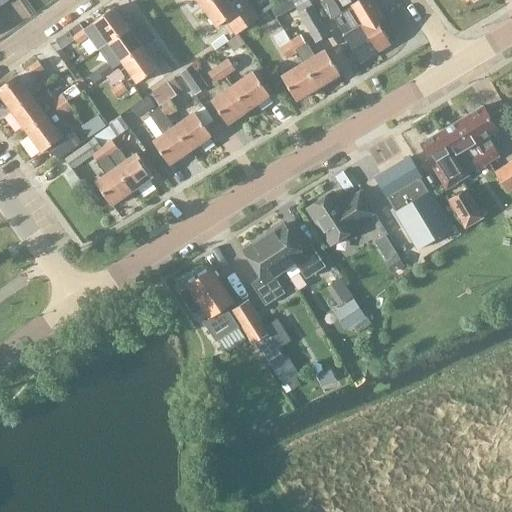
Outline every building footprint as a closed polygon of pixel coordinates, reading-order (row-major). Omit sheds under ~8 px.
[(209,0),(201,6),(216,27),(225,20),(235,35),(259,18),(245,0),(209,0)] [(288,0),(298,15),(315,44),(329,36),(312,7),(307,0),(288,0)] [(335,0),(341,10),(358,0),(335,0)] [(373,0),(359,0),(351,6),(351,7),(363,25),(361,26),(377,52),(390,44),(377,22),(384,17),(373,0)] [(93,22),(82,30),(88,39),(97,50),(98,50),(107,43),(128,28),(113,7),(93,22)] [(345,36),(344,36),(360,62),(377,52),(361,26),(363,25),(351,7),(334,18),(345,36)] [(107,43),(122,62),(142,48),(128,28),(107,43)] [(72,38),(78,46),(88,39),(82,30),(72,38)] [(290,42),(289,42),(283,30),(272,37),(279,48),(280,48),(286,59),(297,53),(290,42)] [(290,42),(297,53),(303,63),(318,87),(340,74),(325,50),(314,56),(308,45),(306,46),(300,36),(290,42)] [(122,62),(136,83),(157,68),(142,48),(122,62)] [(58,57),(49,61),(54,77),(64,73),(58,57)] [(227,60),(217,67),(225,78),(235,71),(227,60)] [(37,61),(26,68),(32,77),(43,69),(37,61)] [(96,71),(102,80),(112,72),(106,63),(96,71)] [(296,101),(318,87),(303,63),(281,76),(296,101)] [(180,75),(194,95),(206,87),(192,67),(180,75)] [(225,78),(217,67),(207,74),(215,85),(225,78)] [(253,72),(232,87),(248,110),(269,95),(253,72)] [(17,76),(0,88),(0,95),(11,112),(32,97),(17,76)] [(174,80),(167,84),(167,83),(150,94),(159,107),(167,119),(168,118),(177,112),(169,101),(176,97),(183,93),(174,80)] [(121,84),(110,91),(115,99),(126,91),(121,84)] [(49,100),(39,107),(32,97),(11,112),(26,131),(47,117),(55,112),(67,103),(80,96),(74,86),(62,95),(50,102),(49,100)] [(232,87),(211,101),(227,124),(248,110),(232,87)] [(147,114),(155,108),(148,97),(139,103),(147,114)] [(47,117),(26,131),(41,152),(71,130),(63,117),(72,111),(67,103),(55,112),(47,117)] [(105,127),(91,106),(74,119),(88,139),(105,127)] [(149,114),(157,126),(163,135),(153,142),(170,165),(190,150),(174,127),(168,118),(167,119),(159,107),(149,114)] [(482,108),(461,120),(488,165),(499,158),(487,138),(497,132),(482,108)] [(194,113),(174,127),(190,150),(211,136),(194,113)] [(461,120),(441,132),(467,177),(468,176),(456,156),(465,151),(477,171),(488,165),(461,120)] [(246,124),(232,128),(235,141),(250,137),(246,124)] [(117,152),(111,142),(116,138),(109,127),(94,137),(132,191),(153,176),(136,153),(126,160),(119,150),(117,152)] [(441,132),(420,145),(434,169),(443,164),(455,184),(467,177),(441,132)] [(94,139),(64,160),(71,170),(91,156),(105,176),(95,183),(111,206),(132,191),(94,137),(93,138),(94,139)] [(387,200),(388,200),(396,213),(395,214),(418,252),(452,231),(430,193),(429,194),(420,180),(421,180),(409,160),(375,180),(387,200)] [(511,162),(505,166),(494,173),(507,194),(511,191),(511,162)] [(466,189),(447,200),(455,214),(464,229),(483,218),(466,189)] [(307,209),(331,245),(356,228),(354,226),(373,214),(359,193),(347,201),(348,203),(342,207),(333,192),(307,209)] [(284,226),(263,239),(284,271),(295,264),(305,280),(325,268),(311,246),(301,252),(284,226)] [(274,278),(284,271),(263,239),(243,252),(260,278),(250,285),(265,307),(284,294),(274,278)] [(396,255),(384,263),(391,274),(403,267),(396,255)] [(225,309),(232,304),(210,271),(187,287),(188,288),(179,294),(193,316),(202,309),(208,317),(201,321),(215,343),(238,328),(225,309)] [(339,279),(325,288),(337,306),(351,297),(339,279)] [(334,312),(346,330),(362,319),(351,301),(334,312)] [(252,346),(255,344),(269,366),(282,357),(277,349),(263,327),(247,302),(231,312),(252,346)] [(276,319),(263,327),(277,349),(290,341),(276,319)] [(287,357),(283,360),(270,368),(281,386),(298,375),(287,357)]
